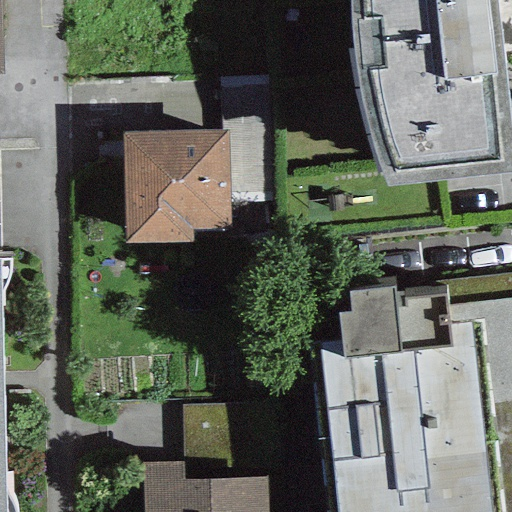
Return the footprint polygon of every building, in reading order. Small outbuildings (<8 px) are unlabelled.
[(511,122),(498,0),(348,0),(349,16),(354,58),(363,108),(375,149),(386,180),(511,163),(511,122)] [(226,128),(121,130),(124,239),(190,237),(190,225),(228,224),(226,128)] [(308,338),(327,511),(503,511),(481,314),(451,317),(447,287),(394,293),(392,277),(349,282),(352,302),(338,304),(341,335),(308,338)] [(268,443),(268,430),(190,429),(190,443),(268,443)] [(140,461),(140,478),(140,511),(266,511),(265,475),(183,477),(182,460),(140,461)]
